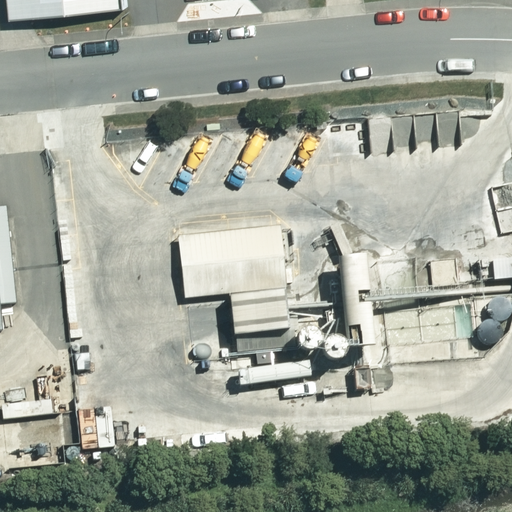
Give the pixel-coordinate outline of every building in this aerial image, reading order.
[(122,0),(8,0),(10,12),(123,0),(122,0)] [(366,154),(364,125),(323,128),(326,157),(366,154)] [(511,186),(494,189),(497,215),(511,212),(511,186)] [(0,301),(13,300),(4,205),(0,205),(0,301)] [(278,225),(177,235),(183,298),(224,293),(228,332),(283,326),(279,288),(285,288),(278,225)] [(455,258),(432,259),(434,289),(457,288),(455,258)] [(370,262),(344,265),(353,359),(379,356),(370,262)] [(339,344),(327,349),(323,341),(316,337),(306,340),(302,348),(303,355),(307,360),(316,362),(326,357),(329,365),(337,369),(343,368),(348,364),(351,358),(350,351),(345,346),(339,344)]
